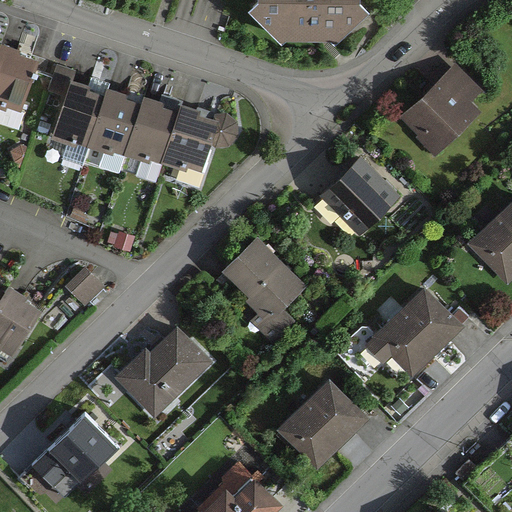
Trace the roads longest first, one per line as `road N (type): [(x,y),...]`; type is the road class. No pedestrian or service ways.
road 1 (residential): [(0,428),(333,109)]
road 2 (residential): [(30,0),(248,70),(333,109)]
road 3 (residential): [(511,358),(351,511)]
road 4 (residential): [(333,109),(447,0)]
